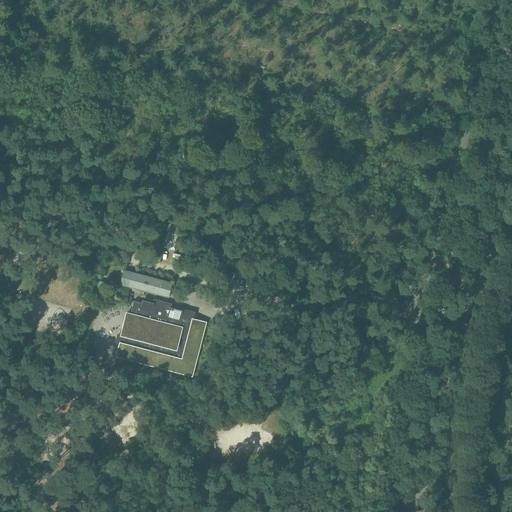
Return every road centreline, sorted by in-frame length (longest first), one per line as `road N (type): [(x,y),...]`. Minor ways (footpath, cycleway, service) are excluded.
road 1 (track): [(511,180),(448,460),(453,511)]
road 2 (track): [(408,511),(442,447),(470,297),(432,250)]
road 3 (track): [(511,52),(258,0)]
